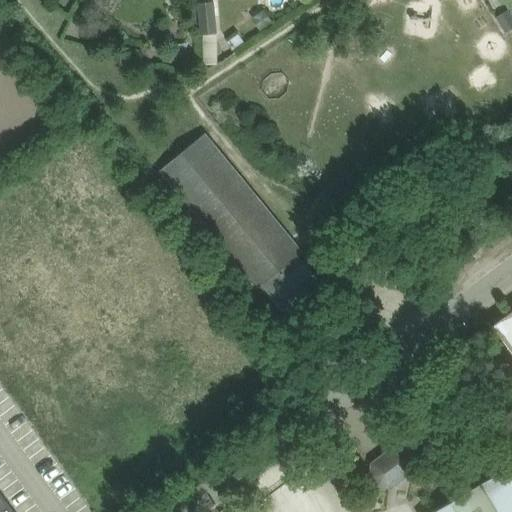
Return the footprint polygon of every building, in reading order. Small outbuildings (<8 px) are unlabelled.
[(41,0),(38,6),(62,20),(73,0),(41,0)] [(83,0),(87,13),(97,10),(99,10),(95,0),(83,0)] [(214,2),(198,4),(201,35),(217,33),(214,2)] [(274,22),(265,9),(252,17),(261,31),(274,22)] [(511,28),(511,16),(508,10),(496,17),(505,32),(511,28)] [(239,33),(227,41),(233,51),(246,42),(239,33)] [(206,132),(160,170),(258,289),(262,286),(294,325),(321,303),(315,295),(326,286),(300,255),(304,252),(206,132)] [(511,311),(493,325),(511,351),(511,311)] [(416,425),(401,436),(405,441),(393,450),(392,449),(373,463),(371,475),(380,487),(390,489),(429,461),(424,453),(432,447),(416,425)] [(511,511),(511,466),(434,511),(511,511)] [(0,511),(14,511),(0,492),(0,511)]
